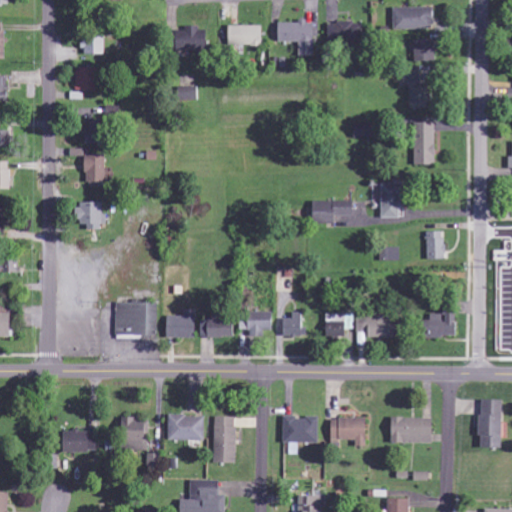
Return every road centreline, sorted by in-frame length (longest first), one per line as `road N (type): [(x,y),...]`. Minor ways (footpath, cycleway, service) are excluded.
road 1 (tertiary): [(511,375),(0,371)]
road 2 (residential): [(481,375),(481,0)]
road 3 (residential): [(50,372),(48,0)]
road 4 (residential): [(264,373),(261,511)]
road 5 (residential): [(448,511),(452,374)]
